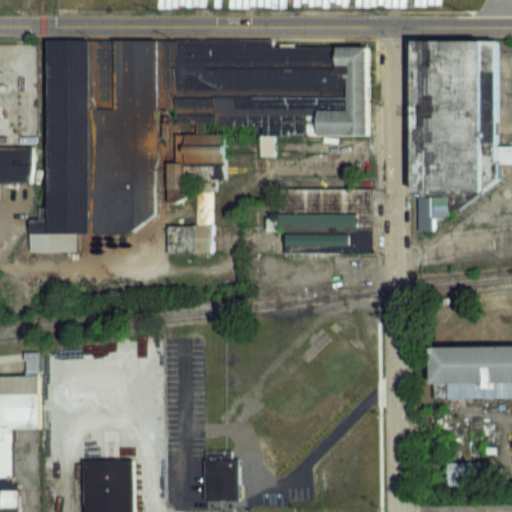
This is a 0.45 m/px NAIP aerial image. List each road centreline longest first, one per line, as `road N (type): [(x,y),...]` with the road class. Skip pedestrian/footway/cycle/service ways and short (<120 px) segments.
road 1 (tertiary): [(511,26),(0,26)]
road 2 (residential): [(398,511),(396,26)]
